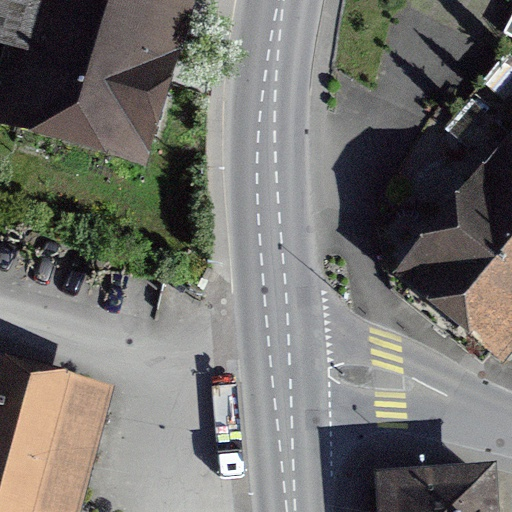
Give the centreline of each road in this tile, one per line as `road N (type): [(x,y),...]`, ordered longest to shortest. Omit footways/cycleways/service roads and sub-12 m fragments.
road 1 (primary): [(279,348),(267,179),(282,0)]
road 2 (tertiary): [(511,421),(279,348)]
road 3 (primary): [(291,511),(279,348)]
